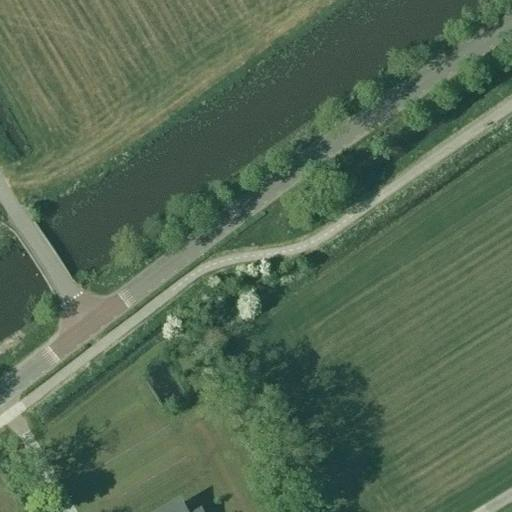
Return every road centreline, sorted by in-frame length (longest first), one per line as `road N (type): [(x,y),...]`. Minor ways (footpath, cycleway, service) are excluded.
road 1 (tertiary): [(85,325),(343,130),(511,25)]
road 2 (unclassified): [(85,325),(0,185)]
